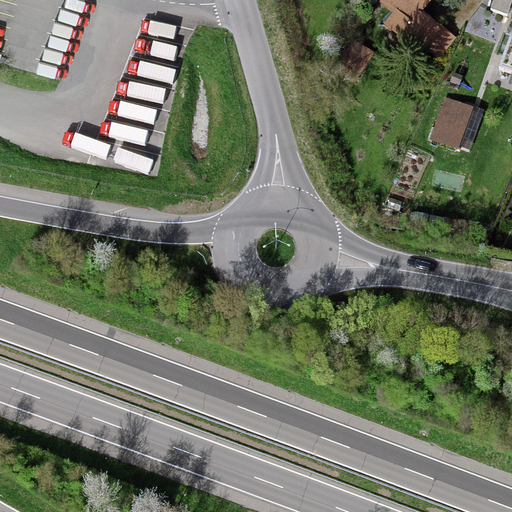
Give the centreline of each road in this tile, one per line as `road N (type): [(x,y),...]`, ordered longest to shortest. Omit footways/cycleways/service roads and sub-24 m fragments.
road 1 (motorway): [(511,508),(0,319)]
road 2 (motorway): [(0,384),(346,511)]
road 3 (motorway): [(240,226),(151,232),(0,206)]
road 4 (unclassified): [(242,0),(278,141),(277,205)]
road 5 (unclassified): [(495,286),(317,255)]
road 6 (unclassified): [(240,226),(236,261),(261,287),(296,284),(317,255)]
